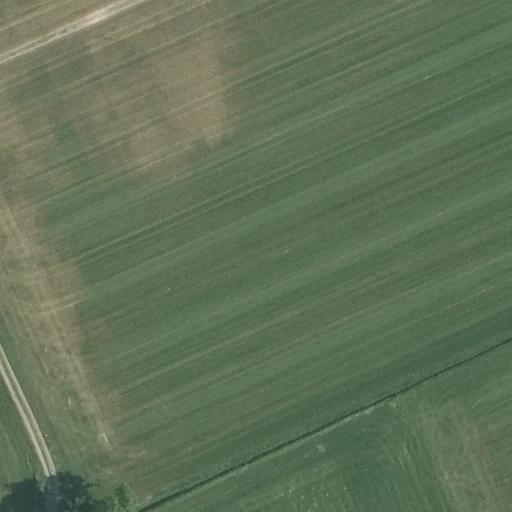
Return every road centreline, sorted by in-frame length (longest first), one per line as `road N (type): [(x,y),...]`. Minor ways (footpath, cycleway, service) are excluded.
road 1 (track): [(0,59),(133,0)]
road 2 (track): [(58,511),(0,378)]
